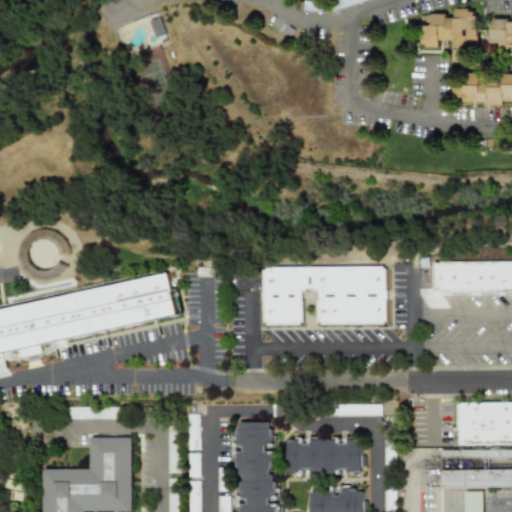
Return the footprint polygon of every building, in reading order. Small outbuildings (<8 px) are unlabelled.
[(427,46),(427,27),(431,27),(432,15),(451,15),(451,19),(459,19),(459,13),(477,14),(477,30),(482,30),(481,64),(458,64),(458,42),(444,41),(443,47),(427,46)] [(511,45),(498,45),(498,31),(498,21),(511,21),(511,45)] [(459,102),(460,78),(511,78),(511,103),(508,103),(508,106),(492,106),(492,102),(459,102)] [(511,295),(437,295),(438,260),(511,260),(511,295)] [(264,267),(389,268),(389,326),(318,325),(319,292),(304,292),(304,326),(263,325),(264,267)] [(0,312),(169,275),(177,314),(0,352),(0,312)] [(460,404),(511,403),(511,446),(460,446),(460,404)] [(239,426),(273,426),(272,485),(276,485),(275,511),(242,511),(242,485),(239,485),(239,426)] [(44,511),(44,473),(91,474),(92,442),(132,442),(131,511),(44,511)] [(290,443),(364,443),(363,477),(335,477),(310,476),(290,476),(290,443)] [(511,452),(511,490),(443,490),(444,452),(511,452)] [(463,511),(481,511),(482,492),(464,491),(463,511)] [(313,511),(314,494),(365,494),(365,508),(365,511),(313,511)]
